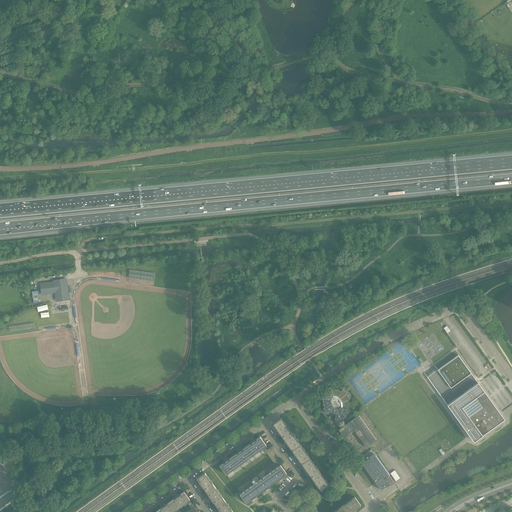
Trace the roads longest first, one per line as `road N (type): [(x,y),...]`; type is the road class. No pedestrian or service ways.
road 1 (motorway): [(0,228),(511,178)]
road 2 (motorway): [(511,164),(0,213)]
road 3 (unclassified): [(322,378),(456,308)]
road 4 (residential): [(376,509),(295,398)]
